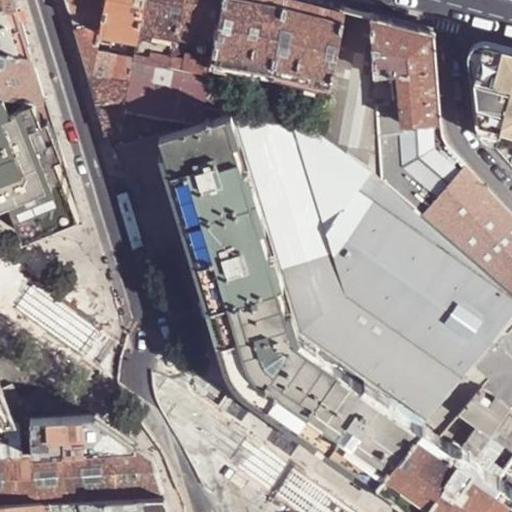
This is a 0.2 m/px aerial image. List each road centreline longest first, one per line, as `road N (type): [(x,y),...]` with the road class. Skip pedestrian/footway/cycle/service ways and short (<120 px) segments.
road 1 (residential): [(148,339),(46,0)]
road 2 (residential): [(411,511),(205,362),(148,339)]
road 3 (residential): [(447,0),(462,137),(511,197)]
road 4 (residential): [(194,477),(148,339)]
